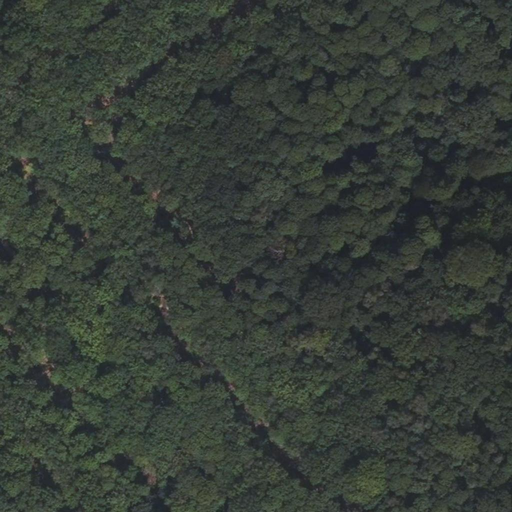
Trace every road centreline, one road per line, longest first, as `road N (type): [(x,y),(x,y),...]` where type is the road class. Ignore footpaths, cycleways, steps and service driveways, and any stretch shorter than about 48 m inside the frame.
road 1 (track): [(358,410),(332,378),(268,348),(246,283),(251,236),(231,135),(254,71),(299,0)]
road 2 (track): [(0,229),(247,511)]
